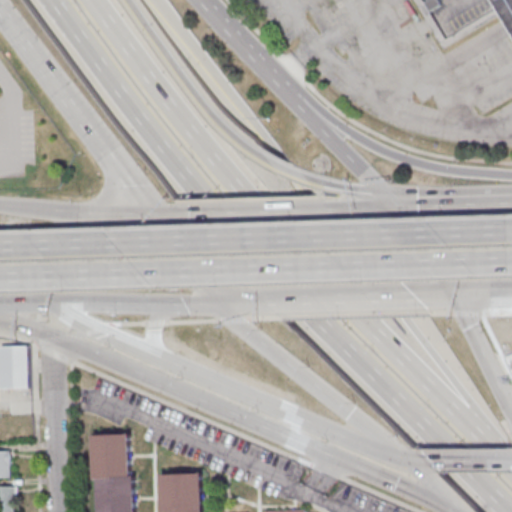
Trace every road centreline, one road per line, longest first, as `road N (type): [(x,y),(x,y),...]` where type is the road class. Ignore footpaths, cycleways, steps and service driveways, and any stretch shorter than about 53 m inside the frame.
road 1 (trunk): [(0,277),(511,261)]
road 2 (trunk): [(511,230),(0,245)]
road 3 (primary): [(0,316),(456,509)]
road 4 (primary): [(411,461),(74,320),(0,254)]
road 5 (motorway): [(246,254),(503,511)]
road 6 (motorway): [(488,445),(335,300),(257,208)]
road 7 (motorway): [(43,0),(123,110),(246,254)]
road 8 (motorway): [(488,445),(304,196)]
road 9 (primary): [(181,257),(229,319),(411,461)]
road 10 (motorway): [(257,208),(89,0)]
road 11 (trunk): [(511,174),(399,158),(270,75)]
road 12 (primary): [(0,13),(147,214)]
road 13 (motorway): [(304,196),(152,0)]
road 14 (motorway): [(264,161),(209,116),(120,0)]
road 15 (trunk): [(48,303),(231,300)]
road 16 (residential): [(55,511),(50,358),(58,338)]
road 17 (trunk): [(260,299),(411,296)]
road 18 (trunk): [(329,208),(181,213)]
road 19 (trunk): [(147,214),(0,204)]
road 20 (primary): [(511,417),(453,294)]
road 21 (trunk): [(511,198),(390,201)]
